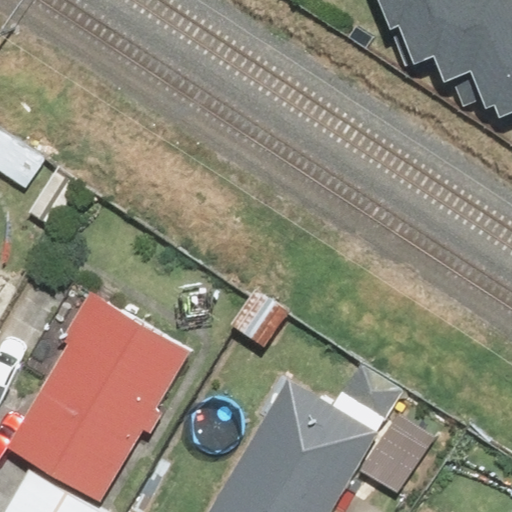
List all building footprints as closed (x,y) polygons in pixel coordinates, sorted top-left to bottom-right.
[(511,0),(419,0),(450,74),(491,58),(511,108),(511,107),(511,0)] [(49,158),(3,126),(0,130),(0,169),(27,188),(49,158)] [(93,194),(59,172),(31,216),(65,238),(93,194)] [(297,310),(259,285),(236,320),(274,345),(297,310)] [(16,437),(114,495),(203,345),(105,288),(16,437)] [(302,374),(217,511),(341,511),(392,429),(302,374)] [(112,511),(40,467),(11,511),(112,511)]
